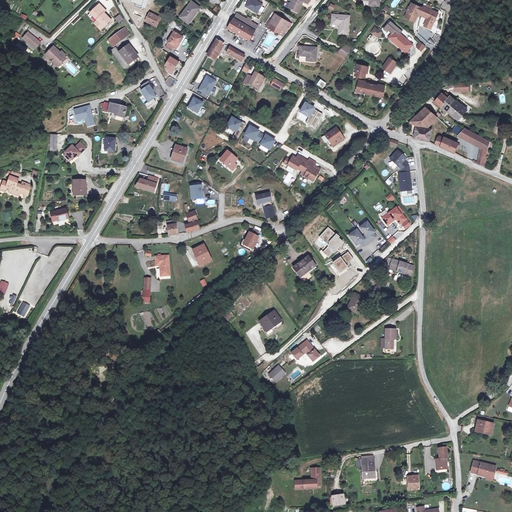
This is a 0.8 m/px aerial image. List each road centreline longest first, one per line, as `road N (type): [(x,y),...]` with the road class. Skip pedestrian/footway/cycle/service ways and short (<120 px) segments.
road 1 (unclassified): [(380,127),(281,229),(238,219),(181,239),(89,239)]
road 2 (unclassified): [(455,439),(418,350),(423,203),(413,143)]
road 3 (residential): [(270,467),(455,439)]
road 4 (secondary): [(0,402),(89,239)]
road 5 (secondary): [(89,239),(173,97)]
road 6 (unclassified): [(380,127),(442,42),(452,0)]
road 7 (unclassified): [(272,66),(380,127)]
